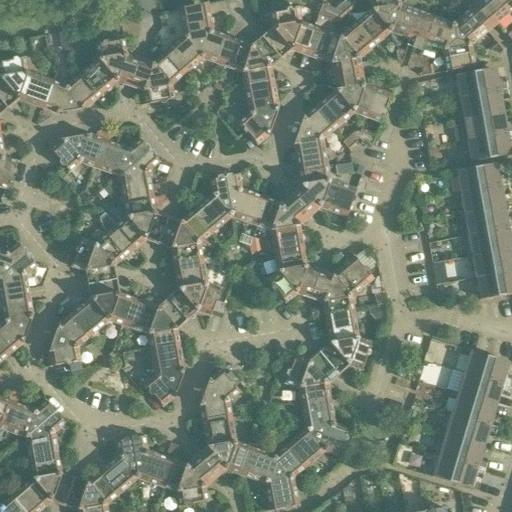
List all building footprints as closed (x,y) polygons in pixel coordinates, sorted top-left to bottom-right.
[(369,0),(371,11),(385,16),(400,6),(398,0),(369,0)] [(511,11),(509,0),(480,0),(477,3),(496,25),(511,11)] [(343,3),(340,6),(347,15),(354,9),(351,6),(343,3)] [(215,65),(224,37),(212,33),(209,18),(205,19),(203,7),(207,6),(207,5),(178,11),(183,38),(161,57),(180,80),(202,60),(215,65)] [(321,5),(317,16),(332,21),(333,17),(332,9),(321,5)] [(347,15),(340,6),(336,9),(338,17),(341,20),(347,15)] [(409,40),(419,13),(400,6),(385,16),(390,33),(408,40),(409,40)] [(302,56),(313,28),(300,24),(298,10),(269,15),(272,29),(290,51),(294,53),(302,56)] [(390,33),(385,16),(371,11),(355,24),(373,47),(390,33)] [(468,11),(451,24),(454,41),(470,47),(486,33),(468,11)] [(428,30),(432,18),(419,13),(409,40),(408,40),(406,46),(420,52),(422,45),(428,30)] [(454,41),(451,24),(432,18),(428,30),(422,45),(442,52),(454,41)] [(373,47),(355,24),(339,37),(342,55),(358,60),(373,47)] [(342,55),(339,37),(313,28),(302,56),(329,65),(342,55)] [(226,37),(224,37),(215,65),(242,75),(244,88),(269,84),(272,83),(270,69),(251,46),(226,37)] [(474,68),(470,47),(454,41),(442,52),(445,73),(474,68)] [(129,87),(139,60),(126,57),(123,42),(95,47),(97,61),(77,79),(96,101),(96,100),(94,97),(103,90),(105,93),(117,83),(129,87)] [(490,52),(499,55),(502,52),(495,43),(488,49),(490,52)] [(395,53),(396,62),(401,63),(405,52),(397,49),(395,53)] [(361,73),(358,60),(342,55),(329,65),(330,65),(324,70),(326,80),(361,73)] [(414,68),(418,57),(411,55),(407,66),(414,68)] [(171,87),(180,80),(161,57),(153,64),(139,60),(129,87),(142,91),(145,106),(174,101),(171,87)] [(426,60),(418,57),(414,68),(418,70),(425,63),(426,60)] [(43,111),(53,83),(27,73),(24,60),(0,64),(0,101),(7,110),(17,101),(31,106),(32,102),(43,107),(42,110),(43,111)] [(422,77),(433,75),(431,66),(428,67),(421,73),(422,77)] [(495,70),(450,78),(450,82),(455,81),(459,99),(506,90),(505,80),(497,82),(495,70)] [(363,87),(361,73),(326,80),(327,90),(334,91),(350,97),(363,87)] [(96,101),(77,79),(66,88),(53,83),(43,111),(56,116),(84,110),(88,107),(96,101)] [(271,96),(269,84),(244,88),(249,115),(238,124),(257,146),(268,137),(277,110),(275,95),(271,96)] [(389,96),(363,87),(350,97),(353,114),(379,123),(389,96)] [(506,90),(459,99),(462,116),(457,117),(457,121),(502,113),(500,102),(508,100),(506,90)] [(353,114),(350,97),(334,91),(334,92),(313,110),(332,132),(353,114)] [(322,141),(332,132),(313,110),(303,119),(293,145),(296,161),(299,160),(301,171),(298,172),(298,173),(327,167),(322,141)] [(502,113),(457,121),(458,124),(463,124),(466,141),(511,132),(511,122),(504,124),(502,113)] [(119,178),(148,153),(139,142),(129,151),(115,146),(114,149),(103,145),(104,142),(110,144),(114,132),(107,129),(107,131),(106,131),(92,169),(119,178)] [(359,134),(360,142),(371,146),(375,135),(360,130),(359,134)] [(92,169),(106,131),(97,134),(95,139),(89,137),(62,142),(50,151),(69,173),(80,164),(92,169)] [(348,151),(357,144),(355,135),(352,132),(340,142),(348,151)] [(511,132),(466,141),(470,159),(465,160),(465,164),(510,156),(508,144),(511,143),(511,132)] [(0,173),(12,177),(17,164),(3,159),(1,145),(0,145),(0,173)] [(158,164),(148,153),(119,178),(124,205),(152,200),(152,199),(149,199),(146,188),(150,187),(147,173),(158,164)] [(337,163),(337,173),(355,173),(355,163),(337,163)] [(495,165),(451,173),(452,177),(456,176),(460,194),(507,186),(505,175),(498,177),(495,165)] [(329,182),(327,167),(298,173),(300,187),(290,196),(309,218),(319,209),(333,214),(346,219),(356,191),(329,182)] [(0,188),(7,191),(12,177),(0,173),(0,188)] [(257,228),(267,200),(266,199),(264,203),(253,199),(254,195),(240,190),(238,177),(223,179),(231,219),(257,228)] [(231,219),(223,179),(210,182),(212,196),(201,205),(203,208),(194,216),(192,213),(191,214),(209,236),(231,219)] [(507,186),(460,194),(463,212),(458,213),(459,216),(503,208),(501,197),(509,196),(507,186)] [(298,227),(309,218),(290,196),(279,204),(267,200),(257,228),(270,232),(274,259),(303,254),(302,253),(298,253),(297,242),(300,242),(298,227)] [(158,245),(167,218),(155,214),(152,200),(124,205),(126,219),(115,228),(134,250),(145,241),(158,245)] [(503,208),(459,216),(460,220),(464,219),(468,237),(511,228),(511,217),(505,219),(503,208)] [(200,245),(209,236),(191,214),(180,223),(167,218),(158,245),(170,250),(173,263),(202,258),(200,245)] [(134,250),(115,228),(94,245),(81,240),(71,268),(85,273),(87,287),(115,281),(113,268),(124,258),(122,255),(131,247),(134,250)] [(511,228),(468,237),(471,254),(466,255),(467,259),(511,251),(509,240),(511,239),(511,228)] [(0,278),(26,256),(17,245),(6,254),(0,252),(0,278)] [(511,255),(511,251),(467,259),(467,262),(472,261),(475,279),(511,272),(511,255)] [(309,299),(318,273),(305,269),(303,254),(274,259),(277,273),(267,282),(286,304),(296,295),(309,299)] [(36,267),(26,256),(0,278),(0,301),(1,309),(30,304),(30,303),(26,303),(24,291),(27,291),(25,277),(36,267)] [(206,285),(202,258),(173,263),(173,264),(177,264),(179,275),(175,276),(178,291),(168,300),(186,322),(197,313),(210,317),(219,290),(206,285)] [(331,277),(318,273),(309,299),(322,304),(324,316),(352,311),(350,298),(372,280),(354,258),(352,259),(355,262),(346,270),(343,267),(331,277)] [(437,281),(457,279),(455,262),(435,264),(437,281)] [(511,272),(475,279),(478,297),(474,298),(475,302),(511,295),(511,272)] [(120,326),(130,298),(118,294),(115,281),(87,287),(90,300),(78,310),(80,312),(72,319),(70,317),(68,318),(87,340),(108,322),(120,326)] [(176,330),(186,322),(168,300),(158,309),(143,303),(142,306),(131,302),(132,299),(130,298),(120,326),(147,336),(150,350),(178,345),(176,330)] [(31,314),(30,304),(1,309),(4,322),(0,325),(0,339),(12,353),(23,344),(32,318),(31,314)] [(357,339),(352,311),(324,316),(324,318),(328,317),(330,329),(326,330),(329,345),(319,353),(337,375),(348,367),(361,371),(371,344),(357,339)] [(77,349),(87,340),(68,318),(58,326),(48,354),(51,368),(79,363),(77,349)] [(11,354),(12,353),(0,339),(0,364),(2,362),(0,359),(0,358),(9,351),(11,354)] [(178,345),(150,350),(154,376),(144,386),(162,408),(174,398),(183,372),(180,357),(177,358),(175,346),(178,345)] [(508,364),(464,351),(463,355),(468,356),(463,374),(509,388),(511,377),(505,375),(508,364)] [(327,383),(337,375),(319,353),(308,362),(294,357),(291,365),(286,379),(284,384),(298,390),(300,403),(329,398),(327,383)] [(279,377),(286,379),(291,365),(284,362),(279,377)] [(199,407),(201,421),(230,415),(228,402),(239,393),(223,375),(220,371),(208,381),(199,407)] [(509,388),(463,374),(457,391),(453,390),(452,393),(495,406),(498,396),(506,398),(509,388)] [(495,406),(452,393),(451,397),(455,398),(451,413),(497,427),(500,419),(492,417),(495,406)] [(330,398),(329,398),(300,403),(305,430),(342,444),(347,430),(334,425),(332,410),(328,411),(326,399),(330,398)] [(0,425),(9,403),(0,399),(0,425)] [(0,430),(25,439),(54,413),(45,403),(35,412),(20,407),(19,410),(8,406),(9,403),(0,425),(0,430)] [(64,425),(54,413),(25,439),(30,466),(58,461),(58,460),(55,460),(52,449),(56,449),(53,435),(64,425)] [(497,427),(451,413),(445,433),(440,431),(439,434),(483,448),(487,433),(495,435),(497,427)] [(237,474),(248,447),(235,442),(230,415),(201,421),(201,422),(205,421),(208,433),(204,434),(207,449),(196,457),(214,479),(225,470),(229,472),(237,474)] [(338,457),(342,444),(305,430),(284,448),(303,471),(304,470),(302,467),(311,459),(313,462),(325,452),(338,457)] [(483,448),(439,434),(438,438),(443,440),(438,457),(484,471),(487,461),(480,458),(483,448)] [(162,489),(171,464),(159,460),(160,457),(147,452),(144,438),(129,441),(137,480),(162,489)] [(137,480),(129,441),(116,444),(118,458),(107,467),(109,470),(100,478),(98,475),(96,476),(115,498),(137,480)] [(303,471),(284,448),(274,457),(248,447),(237,474),(264,484),(269,511),(298,507),(298,505),(294,506),(292,494),(296,494),(293,479),(303,471)] [(208,484),(214,479),(196,457),(190,463),(186,466),(172,461),(171,464),(162,489),(176,494),(178,508),(207,502),(204,487),(208,484)] [(484,471),(438,457),(433,474),(428,473),(426,477),(470,490),(474,478),(481,481),(484,471)] [(64,507),(74,480),(67,478),(61,476),(58,461),(30,466),(32,480),(11,498),(22,511),(32,511),(37,508),(40,511),(52,502),(64,507)] [(115,498),(96,476),(86,485),(84,484),(74,480),(64,507),(77,511),(106,511),(106,506),(115,498)] [(22,511),(11,498),(0,507),(0,506),(0,511),(22,511)]
